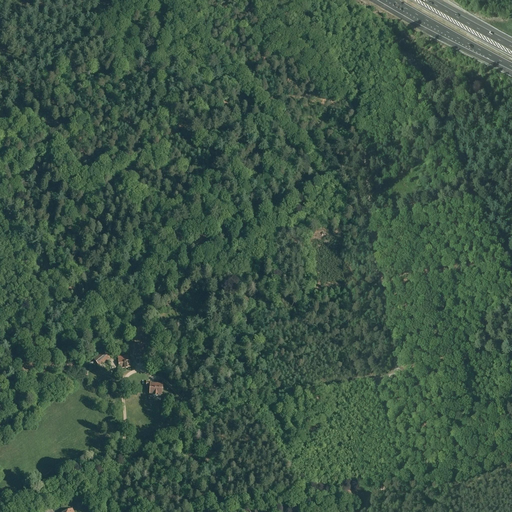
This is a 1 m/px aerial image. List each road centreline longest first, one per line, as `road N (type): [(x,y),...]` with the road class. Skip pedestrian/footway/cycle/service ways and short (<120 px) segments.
road 1 (track): [(395,374),(360,129),(297,0)]
road 2 (track): [(18,511),(248,396),(374,377)]
road 3 (track): [(370,218),(150,0)]
road 4 (track): [(0,203),(126,330),(130,345)]
road 5 (track): [(181,430),(188,411),(181,396),(160,378),(138,374),(124,386),(120,460)]
road 6 (track): [(127,0),(0,126)]
road 7 (track): [(366,511),(368,496),(398,472),(374,377)]
road 8 (motorway): [(393,0),(511,66)]
